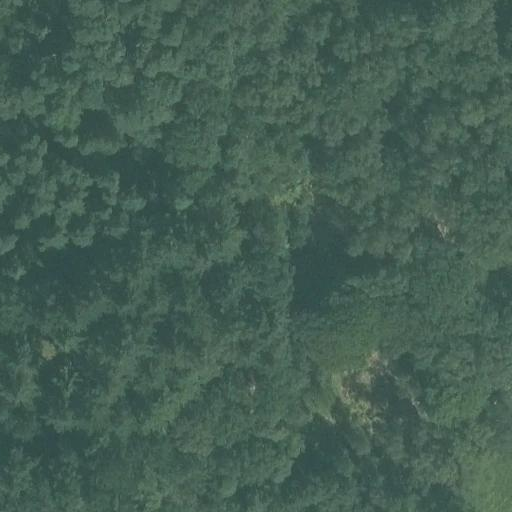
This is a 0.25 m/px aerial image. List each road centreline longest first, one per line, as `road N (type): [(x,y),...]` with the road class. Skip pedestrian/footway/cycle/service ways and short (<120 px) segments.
road 1 (track): [(170,0),(190,311),(179,511)]
road 2 (track): [(336,511),(442,449)]
